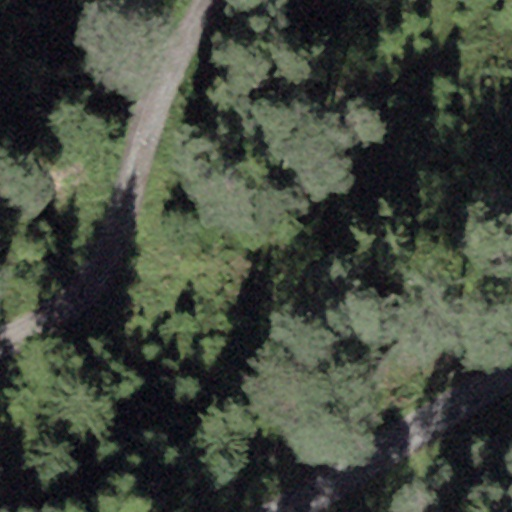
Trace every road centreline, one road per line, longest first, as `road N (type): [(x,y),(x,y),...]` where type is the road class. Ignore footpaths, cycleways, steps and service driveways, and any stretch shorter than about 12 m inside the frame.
road 1 (track): [(225,0),(86,261),(0,330)]
road 2 (track): [(238,511),(511,362)]
